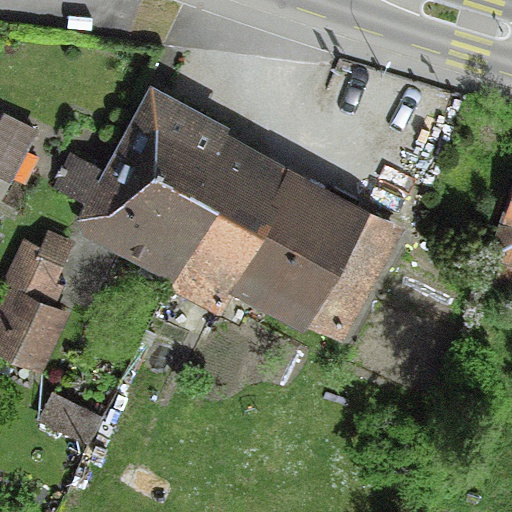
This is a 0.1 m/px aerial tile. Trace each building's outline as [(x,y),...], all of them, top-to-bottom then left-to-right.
[(230,128),(150,86),(105,172),(71,154),(53,188),(85,204),(71,230),(174,283),(246,145),(227,135),(230,128)] [(0,115),(0,176),(3,178),(27,129),(0,115)] [(246,145),(174,283),(173,289),(220,313),(229,296),(306,334),(311,325),(348,343),(406,225),(246,145)] [(511,196),(485,279),(511,287),(511,196)] [(45,292),(41,291),(64,242),(44,233),(38,247),(22,240),(0,286),(0,352),(27,364),(52,309),(40,303),(45,292)] [(48,396),(37,419),(84,442),(95,418),(48,396)]
